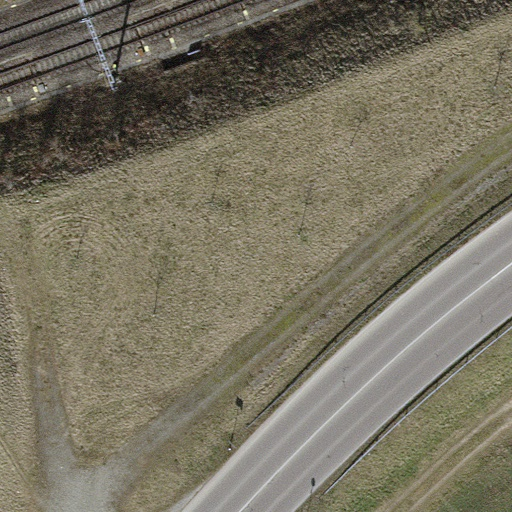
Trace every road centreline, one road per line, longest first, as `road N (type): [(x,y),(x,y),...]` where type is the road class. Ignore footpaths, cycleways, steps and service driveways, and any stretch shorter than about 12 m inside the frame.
road 1 (track): [(511,140),(337,281),(80,511)]
road 2 (primary): [(246,511),(455,309)]
road 3 (track): [(405,511),(511,416)]
